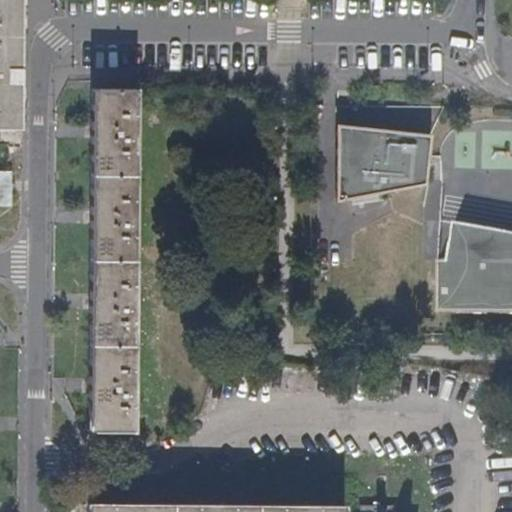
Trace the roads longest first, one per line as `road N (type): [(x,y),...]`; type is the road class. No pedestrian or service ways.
road 1 (residential): [(35,511),(42,30)]
road 2 (residential): [(42,30),(456,31),(465,23),(466,0)]
